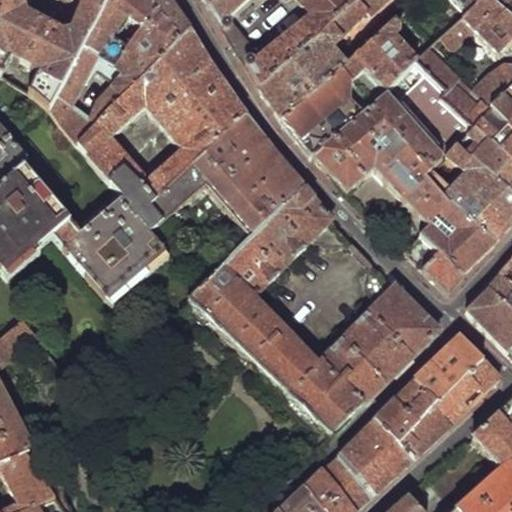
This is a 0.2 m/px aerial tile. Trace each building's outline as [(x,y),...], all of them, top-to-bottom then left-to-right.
[(34,99),(48,113),(104,8),(109,0),(5,0),(0,17),(0,77),(5,61),(38,76),(40,83),(35,92),(31,90),(27,96),(34,99)] [(48,113),(77,147),(189,36),(164,2),(162,0),(109,0),(104,8),(48,113)] [(200,0),(209,13),(223,0),(200,0)] [(223,0),(209,13),(229,45),(239,35),(228,22),(253,0),(291,0),(312,21),(260,61),(251,51),(238,59),(260,92),(317,40),(330,28),(355,3),(358,0),(223,0)] [(358,0),(355,3),(367,15),(385,33),(393,26),(411,9),(402,0),(358,0)] [(447,0),(465,19),(483,2),(485,0),(447,0)] [(511,0),(485,0),(483,2),(511,25),(511,0)] [(438,44),(448,54),(451,55),(455,53),(473,34),(498,61),(511,48),(511,25),(483,2),(465,19),(438,44)] [(330,28),(341,40),(367,15),(355,3),(330,28)] [(343,70),(280,126),(295,143),(297,145),(310,162),(313,160),(413,67),(416,65),(393,40),(397,38),(400,33),(393,26),(385,33),(343,70)] [(220,82),(189,36),(77,147),(109,184),(123,173),(153,204),(155,206),(245,120),(220,82)] [(270,109),(280,126),(343,70),(317,40),(260,92),(270,109)] [(413,67),(445,97),(458,85),(439,67),(444,62),(432,50),(416,65),(413,67)] [(313,160),(347,196),(373,172),(428,230),(451,206),(427,183),(434,175),(449,159),(456,150),(458,152),(463,146),(473,134),(439,102),(445,97),(413,67),(313,160)] [(472,98),(489,113),(511,89),(511,69),(506,69),(489,81),(472,98)] [(489,148),(511,169),(511,135),(507,131),(497,142),(479,126),(486,119),(493,124),(496,121),(489,113),(472,98),(458,85),(445,97),(439,102),(473,134),(489,148)] [(511,89),(489,113),(496,121),(507,131),(511,135),(511,89)] [(221,183),(266,231),(304,191),(280,162),(245,120),(155,206),(153,204),(146,209),(157,223),(163,231),(166,229),(170,234),(221,183)] [(0,277),(44,238),(103,303),(158,249),(145,234),(149,230),(157,223),(146,209),(153,204),(123,173),(109,184),(124,204),(83,240),(19,173),(27,167),(0,132),(0,277)] [(458,152),(511,198),(511,169),(489,148),(479,161),(463,146),(458,152)] [(451,206),(495,248),(511,228),(511,198),(458,152),(456,150),(449,159),(472,180),(456,196),(434,175),(427,183),(451,206)] [(189,305),(329,441),(439,335),(392,288),(389,290),(376,274),(368,282),(366,292),(371,301),(377,307),(317,368),(252,303),(314,242),(326,252),(336,253),(346,252),(351,249),(333,231),(335,229),(304,191),(266,231),(189,305)] [(403,255),(422,273),(436,257),(461,279),(478,264),(495,248),(451,206),(428,230),(403,255)] [(436,257),(422,273),(448,298),(464,281),(461,279),(436,257)] [(511,267),(510,266),(505,273),(499,279),(511,290),(511,267)] [(492,287),(486,293),(511,315),(511,290),(499,279),(492,287)] [(488,340),(511,363),(511,315),(486,293),(465,316),(488,340)] [(0,475),(26,463),(32,461),(0,398),(0,372),(35,343),(22,326),(0,344),(0,475)] [(414,384),(436,409),(482,364),(460,341),(439,360),(414,384)] [(433,412),(448,430),(472,408),(499,383),(482,364),(436,409),(433,412)] [(394,404),(416,429),(433,412),(436,409),(414,384),(404,394),(394,404)] [(511,511),(511,403),(470,442),(500,474),(458,511),(511,511)] [(375,423),(397,447),(416,429),(394,404),(386,412),(375,423)] [(397,447),(412,464),(430,447),(448,430),(433,412),(416,429),(397,447)] [(321,474),(351,511),(359,511),(386,488),(412,464),(397,447),(375,423),(352,445),(321,474)] [(32,461),(41,471),(50,460),(41,452),(32,461)] [(39,511),(53,505),(26,463),(0,475),(0,511),(39,511)] [(303,490),(319,511),(351,511),(321,474),(313,481),(303,490)] [(280,511),(319,511),(303,490),(280,511)] [(414,511),(405,502),(394,511),(414,511)]
